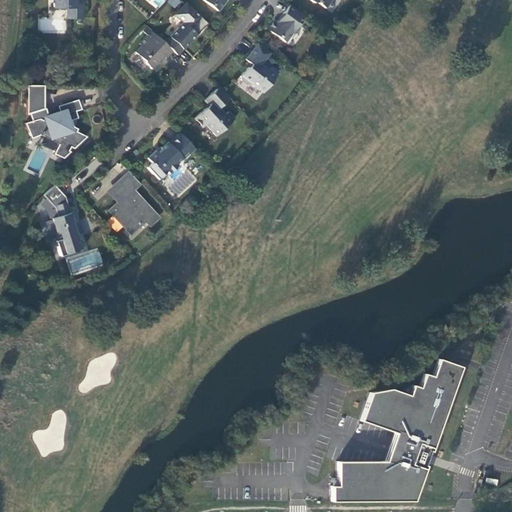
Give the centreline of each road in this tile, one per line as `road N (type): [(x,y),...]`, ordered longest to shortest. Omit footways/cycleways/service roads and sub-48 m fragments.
road 1 (residential): [(135,126),(253,0)]
road 2 (residential): [(120,0),(117,104),(135,126)]
